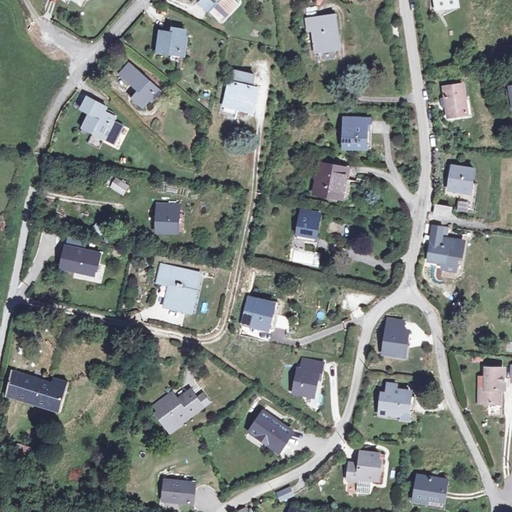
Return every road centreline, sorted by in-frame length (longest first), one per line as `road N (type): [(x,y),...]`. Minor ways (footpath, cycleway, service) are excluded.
road 1 (residential): [(265,127),(220,327),(211,336),(11,294)]
road 2 (residential): [(406,292),(369,317),(350,406),(329,448),(221,511)]
road 3 (residential): [(406,292),(424,172),(404,0)]
road 4 (residential): [(406,292),(433,322),(450,401),(498,503)]
road 5 (residential): [(41,145),(49,115),(88,59),(144,0)]
road 6 (residential): [(39,153),(11,294)]
